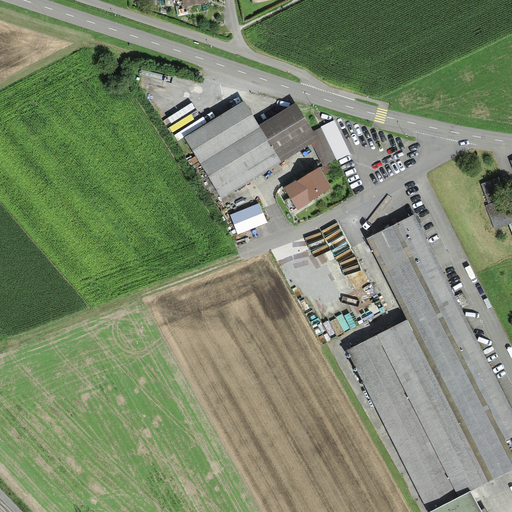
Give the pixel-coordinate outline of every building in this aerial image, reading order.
[(173,0),(174,3),(181,2),(182,9),(208,4),(207,0),(173,0)] [(244,104),(185,140),(223,201),(313,144),(317,141),(313,133),(296,106),(259,128),(244,104)] [(334,122),(313,133),(317,141),(313,144),(324,167),(350,154),(334,122)] [(304,179),(286,190),(298,210),(331,191),(319,171),(304,179)] [(497,179),(482,185),(489,204),(485,206),(495,231),(511,224),(511,206),(509,198),(505,199),(497,179)] [(260,205),(231,217),(239,235),(267,223),(260,205)] [(346,345),(430,511),(438,511),(471,495),(501,479),(511,472),(511,411),(417,217),(404,223),(369,240),(405,314),(346,345)] [(479,511),(471,495),(438,511),(479,511)]
